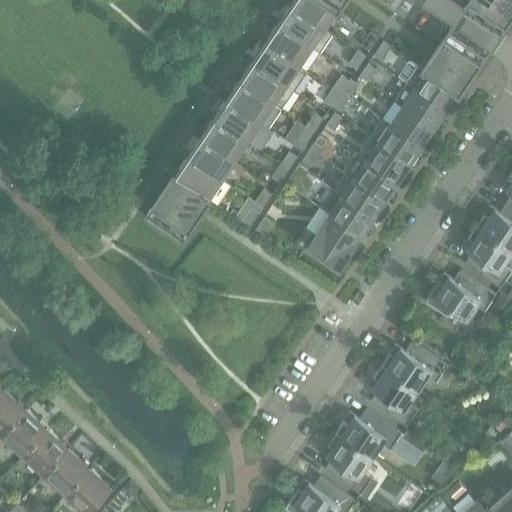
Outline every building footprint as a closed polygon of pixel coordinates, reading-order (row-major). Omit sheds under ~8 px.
[(293,0),(290,4),(325,27),(337,10),(338,11),(339,10),(324,0),(293,0)] [(345,0),(324,0),(339,10),(345,0)] [(333,33),(325,27),(290,4),(278,23),(312,46),(320,52),(333,33)] [(265,42),(299,65),(312,46),(278,23),(265,42)] [(361,44),(369,50),(379,37),(370,31),(361,44)] [(383,59),(392,46),(384,40),(374,53),(383,59)] [(307,71),(299,65),(265,42),(252,61),(294,90),(307,71)] [(357,68),(366,55),(357,50),(348,63),(357,68)] [(448,69),(430,57),(423,67),(442,79),(448,69)] [(239,80),(282,109),(294,90),(252,61),(239,80)] [(368,81),(377,68),(368,62),(359,76),(368,81)] [(446,109),(458,92),(459,93),(460,92),(442,79),(423,67),(419,64),(407,82),(446,109)] [(460,92),(467,82),(448,69),(442,79),(460,92)] [(349,80),(341,74),(332,88),(340,93),(342,91),(349,80)] [(350,77),(349,80),(342,91),(350,96),(359,83),(350,77)] [(282,109),(239,80),(226,99),(260,122),(261,121),(269,127),(282,109)] [(446,109),(407,82),(394,100),(402,106),(403,105),(434,127),(446,109)] [(340,93),(332,88),(323,101),(331,107),(333,104),(340,93)] [(342,91),(340,93),(333,104),(341,109),(350,96),(342,91)] [(260,122),(226,99),(213,118),(247,141),(260,122)] [(382,118),(422,145),(434,127),(403,105),(402,106),(394,100),(382,118)] [(334,130),(343,117),(335,111),(326,124),(334,130)] [(323,118),(315,112),(306,125),(314,131),(323,118)] [(247,141),(213,118),(200,136),(234,160),(247,141)] [(422,145),(382,118),(370,135),(378,141),(410,162),(422,145)] [(306,125),(297,138),(305,144),(314,131),(306,125)] [(328,140),(320,134),(310,147),(319,153),(328,140)] [(234,160),(200,136),(187,155),(222,179),(234,160)] [(410,162),(378,141),(366,159),(398,180),(410,162)] [(310,147),(301,160),(310,166),(319,153),(310,147)] [(289,169),(298,155),(289,150),(280,163),(289,169)] [(176,173),(174,172),(173,173),(192,186),(210,198),(211,197),(210,196),(222,179),(187,155),(176,173)] [(398,180),(366,159),(354,177),(386,198),(398,180)] [(271,176),(280,182),(289,169),(280,163),(271,176)] [(295,189),(304,176),(295,170),(286,183),(295,189)] [(386,198),(354,177),(346,171),(334,189),(373,216),(386,198)] [(165,225),(192,186),(173,173),(166,183),(147,213),(165,225)] [(210,198),(192,186),(165,225),(184,238),(210,198)] [(272,193),(264,188),(255,201),(263,207),(272,193)] [(320,206),(330,213),(361,234),(373,216),(334,189),(332,188),(320,206)] [(490,216),(484,213),(476,225),(511,249),(511,205),(506,202),(500,211),(495,208),(490,216)] [(251,206),(242,220),(250,225),(259,212),(251,206)] [(338,267),(339,267),(361,234),(330,213),(307,246),(308,247),(309,245),(339,265),(338,267)] [(275,222),(265,215),(255,229),(266,236),(275,222)] [(511,269),(503,264),(511,251),(511,249),(476,225),(468,237),(473,241),(467,249),(472,252),(465,262),(501,286),(511,269)] [(466,318),(476,304),(485,310),(496,293),(461,269),(454,279),(449,276),(444,284),(439,280),(425,300),(447,315),(452,308),(466,318)] [(511,287),(508,285),(503,293),(511,298),(511,287)] [(511,303),(511,299),(501,292),(494,303),(507,311),(511,303)] [(395,355),(390,351),(382,364),(419,389),(428,375),(436,381),(448,364),(412,340),(406,350),(401,347),(395,355)] [(418,408),(409,402),(419,389),(382,364),(373,376),(379,380),(373,388),(378,391),(371,401),(406,425),(418,408)] [(0,393),(0,430),(3,433),(26,408),(5,388),(0,393)] [(350,422),(344,419),(336,431),(373,456),(382,442),(391,448),(402,431),(366,407),(360,417),(355,414),(350,422)] [(47,428),(26,408),(3,433),(24,453),(47,428)] [(506,416),(495,426),(499,431),(511,421),(506,416)] [(69,447),(47,428),(24,453),(45,472),(69,447)] [(511,429),(500,441),(511,454),(511,429)] [(372,476),(363,470),(373,456),(336,431),(327,444),(333,447),(327,455),(332,458),(325,468),(360,492),(372,476)] [(90,467),(69,447),(45,472),(67,492),(90,467)] [(453,466),(445,460),(433,477),(441,482),(453,466)] [(67,492),(88,511),(112,487),(90,467),(67,492)] [(334,511),(336,510),(339,511),(347,511),(356,499),(321,475),(314,485),(309,482),(304,490),(298,486),(285,506),(293,511),(334,511)] [(129,476),(121,486),(126,493),(130,494),(133,494),(138,488),(129,476)] [(456,484),(449,490),(455,497),(461,491),(456,484)] [(503,490),(489,504),(496,511),(511,511),(511,485),(505,492),(503,490)] [(452,511),(438,495),(421,511),(452,511)] [(490,511),(480,500),(465,511),(490,511)] [(26,511),(27,511),(18,502),(9,511),(26,511)]
